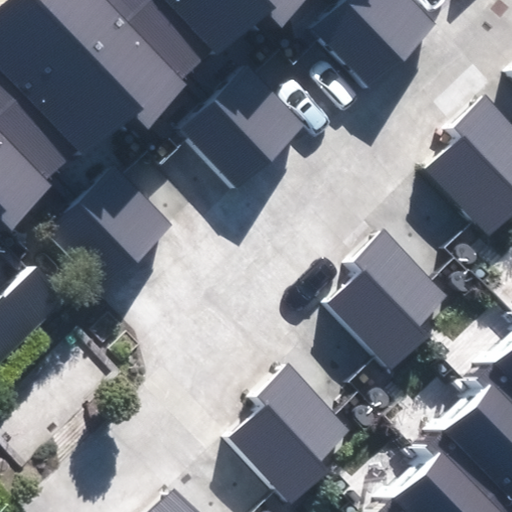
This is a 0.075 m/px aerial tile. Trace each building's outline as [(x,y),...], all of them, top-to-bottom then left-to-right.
[(0,219),(12,232),(57,188),(46,177),(79,144),(92,158),(137,114),(151,129),(191,89),(181,79),(213,48),(222,57),(262,17),(282,37),(318,0),(37,0),(2,0),(0,2),(0,219)] [(346,0),(315,27),(369,89),(434,32),(406,0),(346,0)] [(182,129),(239,189),(305,127),(248,67),(182,129)] [(455,125),(462,133),(426,165),(491,236),(511,216),(511,116),(490,93),(455,125)] [(107,290),(173,224),(115,167),(49,233),(107,290)] [(355,261),(361,268),(326,301),(391,371),(428,337),(419,327),(453,297),(390,229),(355,261)] [(0,359),(63,302),(32,269),(2,296),(0,293),(0,359)] [(511,511),(511,340),(475,376),(485,388),(424,446),(435,457),(377,511),(511,511)] [(257,395),(263,403),(228,435),(293,505),(330,471),(321,462),(355,431),(292,363),(257,395)] [(147,511),(195,511),(173,488),(147,511)]
